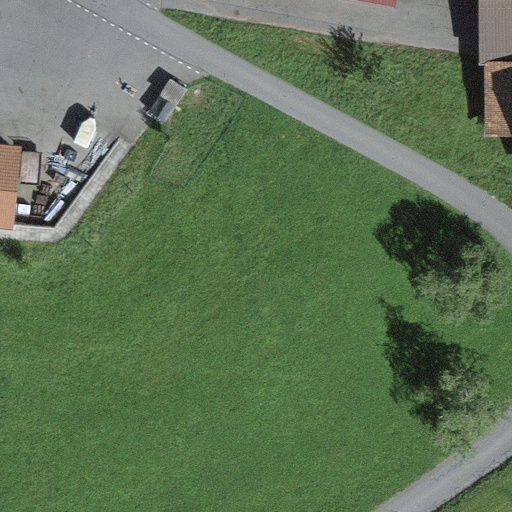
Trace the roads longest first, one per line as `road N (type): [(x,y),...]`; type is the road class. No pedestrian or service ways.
road 1 (residential): [(511,230),(430,174),(110,0)]
road 2 (residential): [(402,511),(511,431)]
